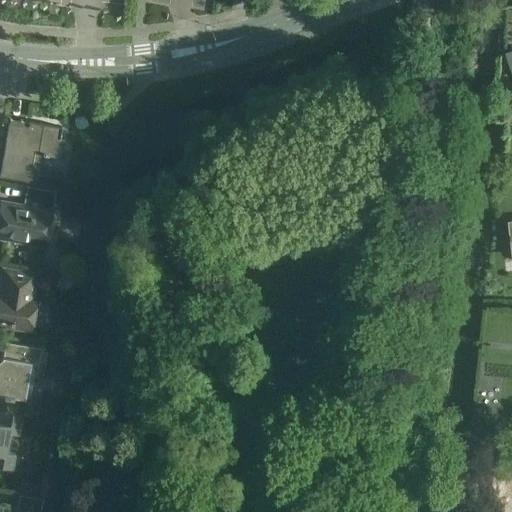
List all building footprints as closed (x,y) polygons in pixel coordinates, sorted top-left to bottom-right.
[(0,177),(33,183),(36,168),(31,167),(34,151),(42,153),(42,155),(60,158),(63,139),(59,138),(61,127),(29,121),(28,126),(8,122),(0,170),(0,177)] [(51,210),(50,210),(53,192),(27,188),(24,206),(1,202),(0,205),(0,237),(45,245),(51,210)] [(3,269),(1,285),(0,291),(0,325),(9,327),(10,322),(25,325),(31,320),(34,302),(31,298),(35,274),(3,269)] [(3,357),(0,356),(0,394),(3,395),(2,397),(12,399),(12,396),(24,398),(30,363),(38,364),(41,348),(5,342),(3,357)] [(0,466),(11,469),(14,453),(5,452),(9,433),(17,434),(21,414),(0,410),(0,466)]
